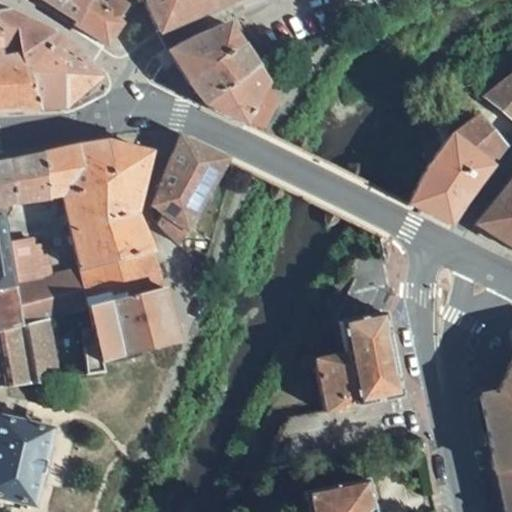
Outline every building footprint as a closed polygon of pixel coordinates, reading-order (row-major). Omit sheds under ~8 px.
[(40,0),(75,23),(88,0),(40,0)] [(73,26),(106,46),(119,25),(115,20),(126,5),(120,0),(109,0),(105,5),(97,0),(88,0),(75,23),(73,26)] [(134,0),(137,3),(143,0),(157,33),(233,0),(134,0)] [(100,77),(102,76),(88,60),(84,61),(55,33),(9,11),(0,13),(0,53),(0,54),(21,50),(39,109),(64,108),(100,77)] [(187,84),(241,46),(227,25),(193,38),(167,54),(187,84)] [(203,106),(256,68),(241,46),(187,84),(203,106)] [(0,110),(39,109),(21,50),(0,54),(0,53),(0,110)] [(261,130),(277,99),(256,68),(203,106),(243,126),(245,123),(261,130)] [(511,73),(482,96),(511,120),(511,73)] [(462,201),(504,148),(476,116),(450,137),(427,168),(407,205),(447,226),(462,201)] [(178,138),(151,206),(163,215),(157,224),(178,245),(226,160),(178,138)] [(78,147),(41,154),(47,198),(61,195),(79,273),(152,253),(133,214),(148,153),(106,143),(78,147)] [(41,154),(9,161),(12,203),(47,198),(41,154)] [(9,161),(0,162),(0,205),(12,203),(9,161)] [(511,177),(474,225),(511,248),(511,177)] [(2,215),(0,215),(0,290),(15,287),(14,283),(52,275),(46,245),(34,247),(32,241),(8,245),(3,219),(2,215)] [(15,287),(0,290),(0,332),(47,319),(87,307),(162,289),(152,253),(79,273),(15,287)] [(162,289),(87,307),(103,362),(177,344),(162,289)] [(382,314),(338,323),(344,354),(313,361),(314,364),(317,379),(323,409),(323,413),(400,397),(382,314)] [(47,319),(0,332),(0,348),(6,387),(58,379),(47,319)] [(84,349),(70,351),(75,377),(89,375),(84,349)] [(511,360),(496,395),(511,403),(511,360)] [(480,398),(490,444),(493,444),(492,437),(511,411),(511,403),(496,395),(480,398)] [(493,444),(490,444),(504,511),(511,511),(511,411),(492,437),(493,444)] [(52,429),(0,417),(0,499),(32,507),(52,429)] [(373,511),(366,480),(303,494),(306,511),(373,511)]
